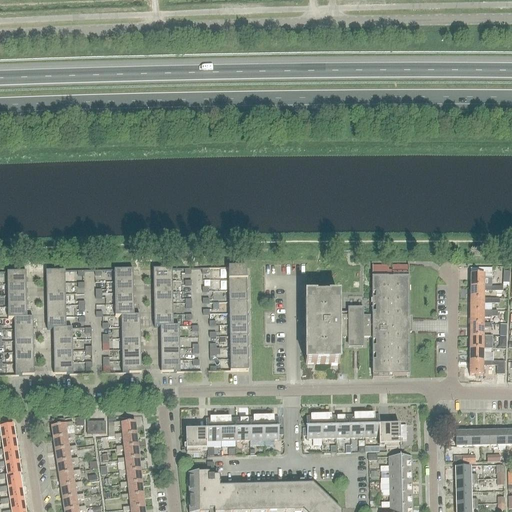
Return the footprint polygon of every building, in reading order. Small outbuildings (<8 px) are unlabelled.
[(372,267),(372,317),(372,338),(372,379),(393,379),(393,376),(409,376),(409,334),(407,334),(407,321),(409,321),(408,266),(392,267),(392,282),(388,282),(388,267),(372,267)] [(246,269),(228,269),(228,282),(246,281),(246,269)] [(470,275),(470,288),(484,288),(484,279),(491,280),(492,269),(478,269),(478,275),(470,275)] [(172,282),(172,270),(153,271),(153,283),(172,282)] [(114,272),(114,284),(132,284),(133,284),(133,271),(114,271),(114,272)] [(65,284),(65,272),(46,273),(46,285),(65,284)] [(7,274),(7,286),(26,286),(26,273),(7,274)] [(228,282),(228,293),(246,293),(246,281),(228,282)] [(172,294),(172,282),(153,283),(153,294),(172,294)] [(65,296),(65,284),(46,285),(46,296),(65,296)] [(133,284),(132,284),(114,284),(114,295),(132,294),(133,294),(133,287),(133,284)] [(26,297),(26,286),(7,286),(7,298),(26,297)] [(484,288),(470,288),(470,300),(484,300),(484,292),(502,292),(502,288),(484,288)] [(228,293),(229,304),(247,304),(246,293),(228,293)] [(133,298),(133,294),(132,294),(114,295),(115,306),(132,306),(133,306),(133,298)] [(172,305),(172,294),(153,294),(153,305),(172,305)] [(65,307),(65,296),(46,296),(46,307),(65,307)] [(27,309),(26,297),(7,298),(8,309),(27,309)] [(305,365),(339,365),(339,338),(339,313),(339,297),(305,297),(305,324),(308,324),(308,338),(305,338),(305,365)] [(470,300),(470,313),(484,313),(484,312),(484,305),(499,305),(499,300),(491,300),(484,300),(470,300)] [(247,316),(247,304),(229,304),(229,316),(247,316)] [(153,305),(154,317),(173,316),(172,305),(153,305)] [(115,317),(121,317),(134,317),(133,306),(132,306),(115,306),(115,317)] [(46,307),(47,319),(66,318),(65,307),(46,307)] [(8,319),(14,319),(27,319),(27,309),(8,309),(8,319)] [(484,313),(470,313),(470,326),(483,326),(483,325),(483,319),(491,319),(491,318),(497,318),(497,312),(484,312),(484,313)] [(362,317),(362,313),(339,313),(339,338),(348,338),(348,342),(353,342),(353,343),(358,343),(358,342),(362,342),(362,338),(372,338),(372,317),(362,317)] [(173,328),(173,316),(154,317),(154,329),(160,328),(173,328)] [(247,327),(247,316),(229,316),(229,327),(247,327)] [(121,317),(121,329),(139,328),(140,328),(140,317),(134,317),(121,317)] [(66,330),(66,318),(47,319),(47,331),(53,331),(66,330)] [(14,319),(14,331),(33,331),(33,319),(27,319),(14,319)] [(470,326),(470,338),(483,338),(483,337),(483,330),(491,330),(491,325),(483,325),(483,326),(470,326)] [(229,327),(229,339),(247,338),(247,327),(229,327)] [(121,329),(121,340),(140,340),(140,333),(140,328),(139,328),(121,329)] [(160,328),(160,339),(179,338),(179,328),(173,328),(160,328)] [(53,337),(53,341),(55,341),(72,340),(72,330),(66,330),(53,331),(53,337)] [(14,331),(14,342),(33,342),(33,331),(14,331)] [(492,350),(492,338),(483,337),(483,338),(470,338),(469,351),(483,351),(483,350),(491,350),(492,350)] [(179,350),(179,338),(160,339),(160,347),(160,350),(179,350)] [(248,350),(247,338),(229,339),(230,350),(248,350)] [(72,340),(55,341),(53,341),(53,349),(53,352),(55,352),(72,352),(72,340)] [(121,352),(140,351),(140,340),(121,340),(121,352)] [(33,353),(33,342),(14,342),(15,354),(33,353)] [(160,350),(161,361),(180,361),(179,350),(160,350)] [(248,350),(230,350),(230,361),(248,361),(248,350)] [(469,351),(469,363),(483,363),(483,362),(483,355),(491,355),(491,350),(483,350),(483,351),(469,351)] [(121,352),(122,363),(141,363),(140,351),(121,352)] [(72,363),(72,352),(55,352),(53,352),(53,364),(72,363)] [(15,354),(15,365),(34,365),(33,353),(15,354)] [(180,373),(180,361),(161,361),(161,374),(180,374),(180,373)] [(230,373),(248,372),(248,361),(230,361),(230,373)] [(483,363),(469,363),(469,376),(483,376),(483,367),(496,367),(496,376),(504,376),(505,363),(483,362),(483,363)] [(53,364),(54,376),(73,376),(72,363),(53,364)] [(141,374),(141,363),(122,363),(122,375),(141,374)] [(15,377),(34,377),(34,365),(15,365),(15,377)] [(350,440),(365,439),(364,415),(358,416),(358,417),(350,417),(350,440)] [(365,439),(379,439),(379,427),(379,416),(378,416),(370,417),(370,415),(364,415),(365,439)] [(321,440),(321,416),(315,417),(315,418),(307,418),(306,418),(306,435),(306,437),(307,441),(321,440)] [(321,440),(336,440),(335,417),(327,418),(327,416),(321,416),(321,440)] [(335,417),(336,440),(350,440),(350,417),(335,417)] [(258,419),(249,419),(250,442),(264,442),(263,418),(258,418),(258,419)] [(263,418),(264,442),(278,441),(278,442),(279,442),(278,418),(278,419),(269,419),(269,418),(263,418)] [(207,443),(221,443),(220,419),(214,419),(214,420),(206,421),(206,420),(205,420),(206,432),(206,443),(207,443)] [(226,419),(220,419),(221,443),(235,442),(235,420),(226,420),(226,419)] [(235,442),(250,442),(249,419),(235,420),(235,442)] [(67,438),(67,436),(66,428),(73,427),(72,423),(65,424),(64,421),(51,421),(51,428),(53,440),(67,438)] [(121,427),(122,435),(122,437),(137,435),(135,423),(122,425),(122,423),(113,424),(114,428),(121,427)] [(1,441),(15,439),(13,427),(0,428),(0,431),(1,439),(0,438),(0,443),(2,443),(1,441)] [(400,450),(400,449),(400,442),(406,442),(406,427),(399,427),(395,427),(379,427),(379,439),(379,447),(385,447),(386,450),(400,450)] [(480,448),(493,447),(492,433),(487,433),(487,429),(480,430),(480,448)] [(493,447),(505,447),(505,429),(498,429),(498,432),(492,433),(493,447)] [(456,448),(468,448),(468,433),(458,433),(458,430),(452,430),(452,438),(455,438),(456,448)] [(468,448),(480,448),(480,430),(474,430),(474,433),(468,433),(468,448)] [(207,443),(206,443),(206,432),(190,432),(186,432),(186,435),(186,455),(194,455),(194,458),(198,458),(198,455),(200,455),(200,452),(207,452),(207,443)] [(67,438),(53,440),(55,452),(69,450),(69,448),(67,440),(75,439),(74,435),(67,436),(67,438)] [(138,448),(137,435),(122,437),(122,435),(115,436),(115,438),(115,440),(122,439),(123,447),(123,449),(138,448)] [(17,451),(15,439),(1,441),(2,443),(3,451),(0,451),(0,455),(4,455),(3,453),(17,451)] [(69,448),(69,450),(55,452),(56,465),(71,462),(71,460),(69,452),(77,451),(76,447),(69,448)] [(125,461),(139,460),(138,448),(123,449),(123,447),(116,448),(116,452),(124,451),(125,459),(125,461)] [(5,465),(19,463),(17,451),(3,453),(4,455),(5,463),(0,463),(0,468),(6,467),(5,465)] [(389,473),(411,472),(411,459),(411,458),(388,459),(389,468),(380,468),(380,473),(389,473)] [(71,460),(71,462),(56,465),(58,477),(73,475),(72,472),(71,465),(79,463),(78,459),(71,460)] [(141,472),(139,460),(125,461),(125,459),(117,460),(118,464),(125,464),(126,472),(126,474),(141,472)] [(21,475),(19,463),(5,465),(6,467),(7,475),(0,476),(0,480),(6,480),(6,478),(21,475)] [(97,470),(96,463),(89,463),(90,469),(92,469),(92,471),(97,470)] [(470,476),(470,469),(455,469),(455,482),(477,481),(477,476),(470,476)] [(72,472),(73,475),(58,477),(60,489),(75,487),(74,485),(73,477),(80,476),(80,471),(72,472)] [(128,486),(142,484),(141,472),(126,474),(126,472),(119,472),(119,476),(126,476),(127,484),(128,486)] [(389,485),(411,484),(411,472),(389,473),(389,480),(380,480),(380,485),(389,485)] [(339,511),(331,505),(332,506),(330,508),(324,503),(326,501),(327,502),(328,501),(325,499),(326,500),(324,502),(318,497),(320,495),(321,496),(322,495),(313,487),(220,489),(220,478),(209,478),(208,475),(209,475),(209,474),(188,475),(188,476),(189,483),(191,483),(191,488),(189,488),(189,503),(192,502),(192,508),(189,508),(189,511),(258,511),(259,510),(267,510),(267,511),(276,511),(277,510),(285,510),(284,511),(294,511),(294,510),(302,509),(302,511),(339,511)] [(8,490),(21,488),(20,476),(21,476),(21,475),(6,478),(6,480),(7,488),(0,488),(0,493),(8,492),(8,490)] [(455,482),(456,494),(471,494),(471,486),(477,486),(477,481),(455,482)] [(74,485),(75,487),(60,489),(62,501),(77,499),(76,497),(75,489),(82,488),(82,483),(74,485)] [(143,497),(142,484),(128,486),(127,484),(120,484),(120,489),(128,488),(129,496),(129,498),(143,497)] [(389,497),(412,496),(411,484),(389,485),(389,492),(381,492),(381,497),(389,497)] [(23,500),(21,488),(8,490),(8,492),(9,500),(0,501),(1,506),(10,504),(10,502),(23,500)] [(471,501),(471,494),(456,494),(456,506),(477,506),(477,501),(471,501)] [(76,497),(77,499),(62,501),(63,511),(72,511),(78,511),(78,509),(77,501),(84,500),(83,495),(76,497)] [(130,510),(145,509),(143,497),(129,498),(129,496),(121,497),(122,501),(129,500),(130,508),(130,510)] [(390,509),(412,508),(412,496),(389,497),(390,504),(381,504),(381,509),(390,509)] [(24,511),(25,511),(23,500),(10,502),(10,504),(11,511),(10,511),(24,511)]
